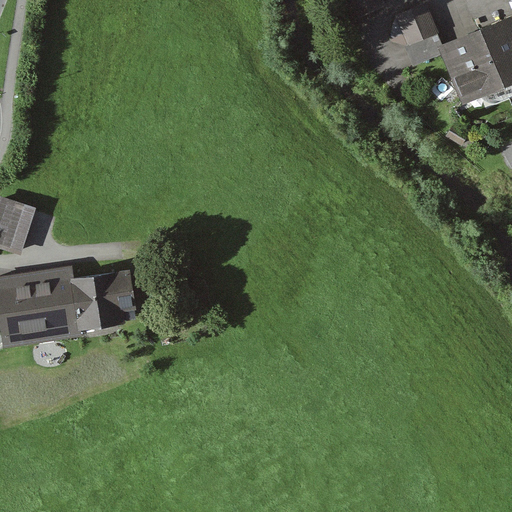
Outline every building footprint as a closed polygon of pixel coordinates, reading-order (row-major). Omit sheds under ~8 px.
[(381,0),(344,0),(355,21),(385,7),(381,0)] [(426,3),(395,17),(409,47),(439,33),(426,3)] [(511,16),(438,48),(464,108),(511,87),(511,16)] [(455,123),(446,137),(461,147),(470,133),(455,123)] [(37,211),(0,199),(0,200),(0,251),(22,259),(37,211)] [(71,266),(0,278),(0,326),(4,353),(126,333),(123,314),(135,312),(128,270),(73,279),(71,266)]
